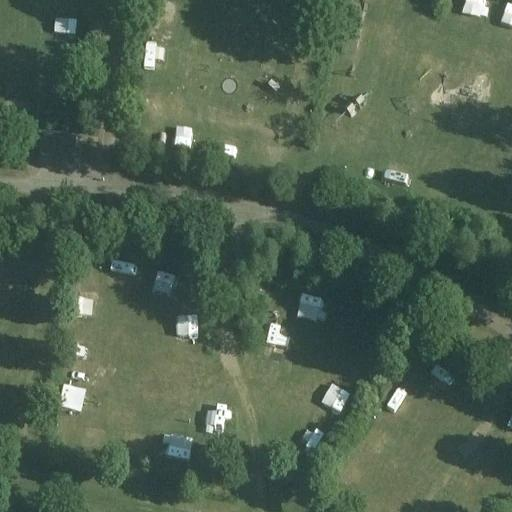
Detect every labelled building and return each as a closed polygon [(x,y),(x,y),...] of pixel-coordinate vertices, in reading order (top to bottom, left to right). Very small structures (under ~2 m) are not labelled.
[(480,0),(460,0),(457,5),(476,16),(484,2),(480,0)] [(503,21),(511,24),(511,6),(509,5),(503,21)] [(181,27),(183,9),(164,6),(162,25),(181,27)] [(349,9),(346,30),(357,31),(360,11),(349,9)] [(76,37),(78,15),(56,14),(55,36),(76,37)] [(158,52),(153,73),(175,77),(179,56),(158,52)] [(313,74),(315,54),(303,53),(300,73),(313,74)] [(63,62),(62,83),(73,83),(73,63),(63,62)] [(27,111),(29,92),(6,90),(4,108),(27,111)] [(298,99),(296,122),(308,123),(310,100),(298,99)] [(330,117),(349,121),(353,105),(333,100),(330,117)] [(148,123),(161,124),(162,102),(149,101),(148,123)] [(171,132),(169,144),(201,150),(203,138),(171,132)] [(41,136),(37,168),(72,171),(74,140),(41,136)] [(228,158),(249,161),(251,142),(230,140),(228,158)] [(76,292),(73,316),(86,318),(89,294),(76,292)] [(185,319),(186,341),(206,340),(205,318),(185,319)] [(286,351),(289,329),(267,325),(263,347),(286,351)] [(70,343),(67,362),(80,364),(82,345),(70,343)] [(360,343),(350,364),(363,370),(373,349),(360,343)] [(398,398),(414,403),(421,380),(406,375),(398,398)] [(58,410),(82,415),(86,395),(62,390),(58,410)] [(380,423),(371,441),(390,450),(399,433),(380,423)] [(357,462),(344,478),(353,485),(366,469),(357,462)]
